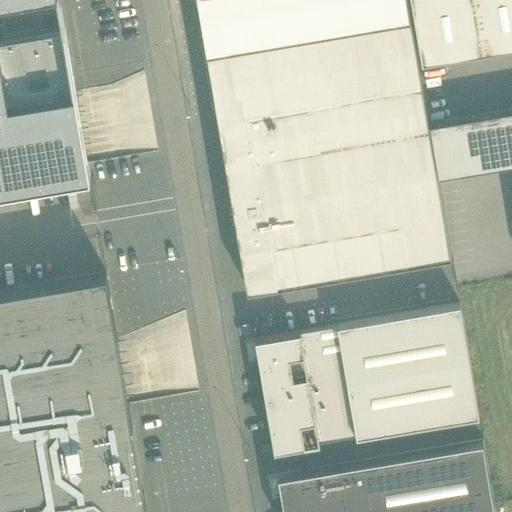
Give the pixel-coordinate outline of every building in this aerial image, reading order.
[(0,0),(0,191),(90,177),(88,163),(87,163),(75,91),(75,90),(65,29),(0,40),(0,0)] [(511,0),(410,0),(422,65),(511,49),(511,0)] [(410,14),(207,49),(218,117),(229,183),(230,187),(234,186),(236,198),(232,199),(247,289),(451,255),(410,14)] [(511,163),(511,109),(429,123),(438,176),(511,163)] [(0,511),(146,511),(117,338),(106,272),(0,289),(0,511)] [(460,303),(337,324),(255,338),(274,450),(319,442),(319,441),(356,434),(356,436),(479,415),(460,303)] [(511,407),(479,413),(495,504),(511,500),(511,407)] [(495,511),(483,439),(304,470),(278,474),(284,511),(495,511)]
